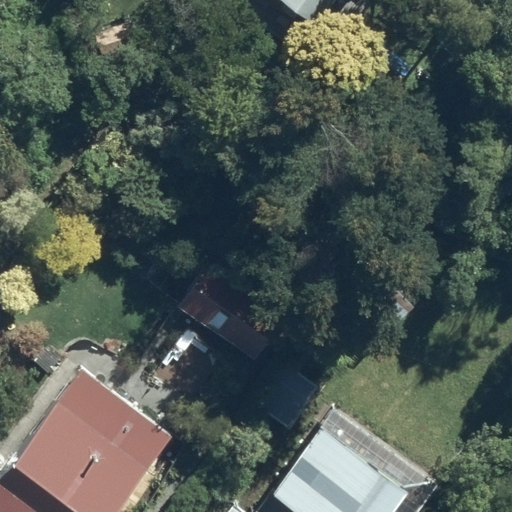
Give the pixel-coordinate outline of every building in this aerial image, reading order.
[(347,0),(297,0),(329,24),(347,0)] [(376,334),(414,294),(369,252),(331,292),(376,334)] [(282,303),(222,262),(192,306),(252,348),(282,303)] [(289,413),(316,366),(277,343),(250,390),(289,413)] [(100,511),(168,422),(79,354),(0,459),(0,511),(1,511),(100,511)] [(363,511),(401,452),(319,400),(251,505),(232,493),(219,511),(363,511)]
